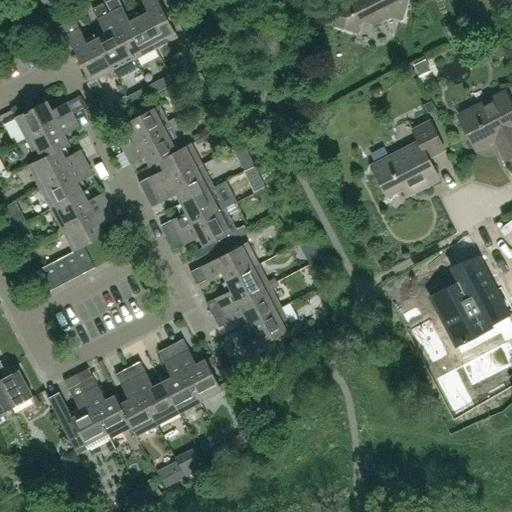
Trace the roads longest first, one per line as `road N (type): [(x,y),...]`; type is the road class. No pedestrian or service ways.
road 1 (residential): [(158,251),(67,65),(0,101)]
road 2 (residential): [(185,303),(65,365),(46,360),(24,321)]
road 3 (residential): [(24,321),(158,251)]
